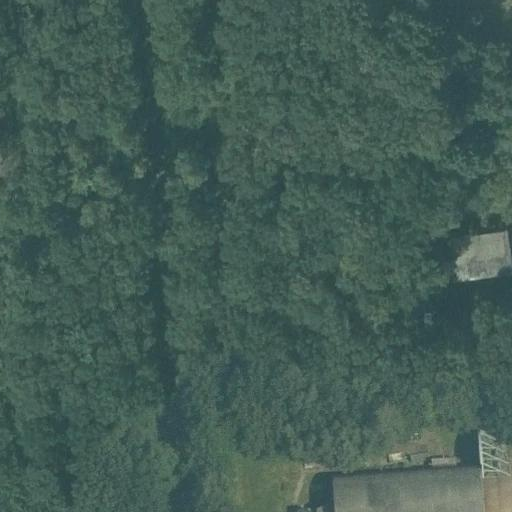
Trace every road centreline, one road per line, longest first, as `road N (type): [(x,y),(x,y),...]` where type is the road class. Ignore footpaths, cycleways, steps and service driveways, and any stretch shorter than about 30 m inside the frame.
road 1 (track): [(140,0),(172,511)]
road 2 (unclassified): [(38,511),(0,169)]
